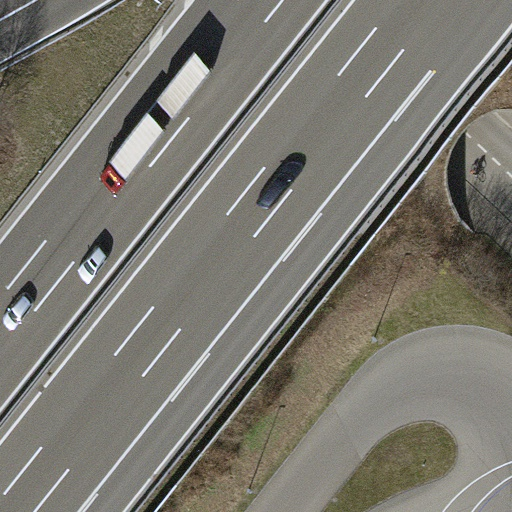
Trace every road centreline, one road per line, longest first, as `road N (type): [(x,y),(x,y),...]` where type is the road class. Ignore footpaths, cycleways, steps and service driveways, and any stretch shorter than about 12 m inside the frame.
road 1 (motorway): [(15,511),(425,0)]
road 2 (motorway): [(263,0),(0,329)]
road 3 (unclassified): [(330,0),(511,174)]
